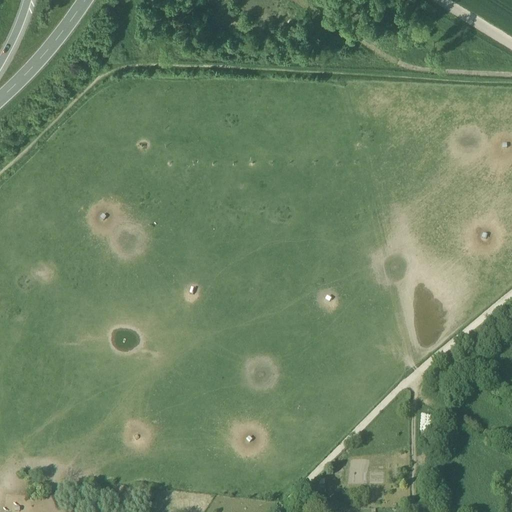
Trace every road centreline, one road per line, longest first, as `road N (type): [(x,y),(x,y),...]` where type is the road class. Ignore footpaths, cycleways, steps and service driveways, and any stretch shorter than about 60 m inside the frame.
road 1 (track): [(276,511),(413,375),(511,295)]
road 2 (motorway): [(0,95),(85,0)]
